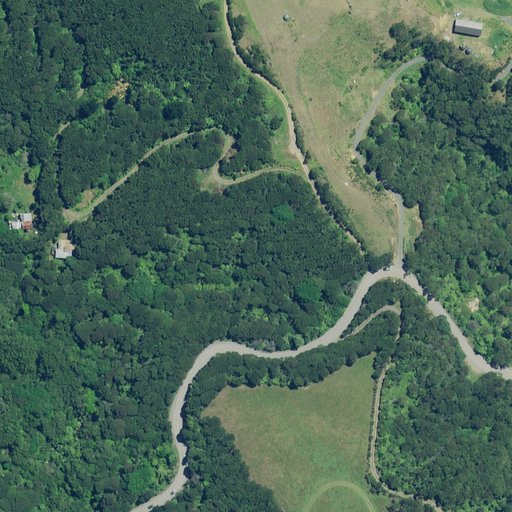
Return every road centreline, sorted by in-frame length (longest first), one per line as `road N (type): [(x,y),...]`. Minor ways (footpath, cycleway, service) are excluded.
road 1 (unclassified): [(128,511),(171,483),(173,398),(197,354),(212,343),(276,351),(323,333),(373,270),(403,265),(467,355),(511,376)]
road 2 (track): [(325,331),(341,339),(389,307),(401,314),(403,326),(372,389),(367,470),(379,492),(424,501),(427,511)]
road 3 (track): [(373,270),(294,156),(279,96),(229,63),(218,0)]
